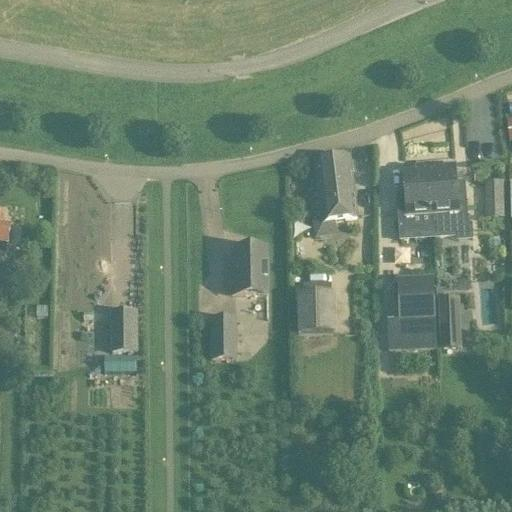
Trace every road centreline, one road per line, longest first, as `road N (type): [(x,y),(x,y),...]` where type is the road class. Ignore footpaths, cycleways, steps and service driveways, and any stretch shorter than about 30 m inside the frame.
road 1 (unclassified): [(511,78),(321,152),(224,171),(169,174),(0,156)]
road 2 (unclassified): [(441,0),(290,61),(218,76),(170,77),(0,52)]
